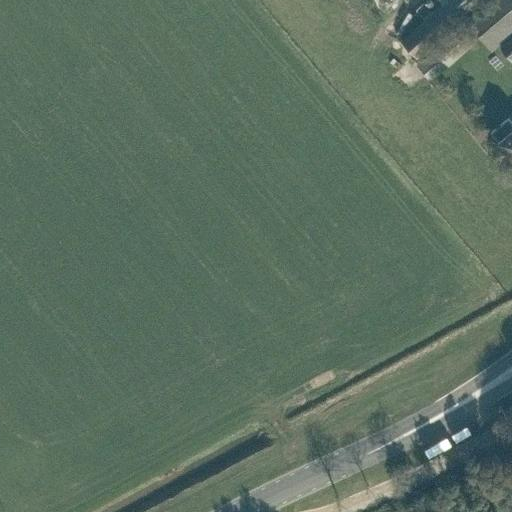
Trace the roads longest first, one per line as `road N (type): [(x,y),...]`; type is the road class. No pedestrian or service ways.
road 1 (tertiary): [(237,511),(387,442)]
road 2 (tertiary): [(511,361),(387,442)]
road 3 (tertiary): [(387,442),(511,383)]
